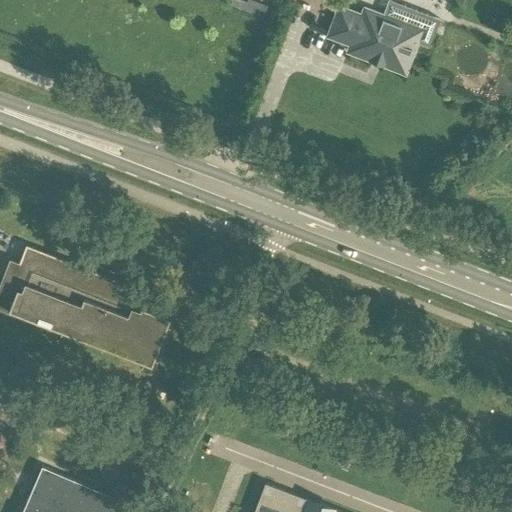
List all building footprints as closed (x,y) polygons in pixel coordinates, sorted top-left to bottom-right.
[(221,0),(221,1),(263,17),(268,6),(251,0),(248,0),(247,2),(241,0),(221,0)] [(430,46),(440,19),(405,5),(399,21),(365,7),(362,14),(339,6),(328,35),(351,44),(348,51),(372,60),(373,57),(383,60),(382,64),(406,73),(417,42),(430,46)] [(138,288),(29,245),(22,263),(12,259),(0,291),(0,308),(55,331),(56,328),(154,366),(173,318),(144,307),(141,313),(130,309),(138,288)] [(330,442),(323,458),(352,470),(359,455),(330,442)] [(25,511),(130,511),(133,505),(44,468),(25,511)] [(342,511),(322,504),(272,485),(266,482),(254,511),(342,511)]
